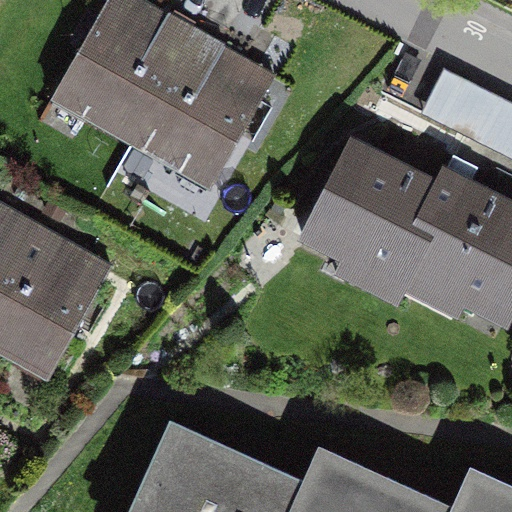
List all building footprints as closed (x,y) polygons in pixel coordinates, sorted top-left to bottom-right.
[(135,134),(194,30),(146,3),(138,18),(107,1),(57,90),(135,134)] [(244,58),(194,30),(135,134),(216,179),(266,90),(235,73),(244,58)] [(425,109),(511,150),(511,95),(446,64),(425,109)] [(403,288),(410,274),(506,323),(511,310),(511,204),(444,170),(437,185),(352,141),(303,237),(403,288)] [(0,277),(32,222),(0,203),(0,277)] [(80,249),(32,222),(0,277),(0,340),(52,370),(102,281),(72,264),(80,249)] [(291,511),(305,482),(170,421),(128,511),(291,511)] [(452,511),(454,509),(321,448),(305,482),(291,511),(452,511)] [(511,511),(511,487),(472,470),(454,509),(452,511),(511,511)]
